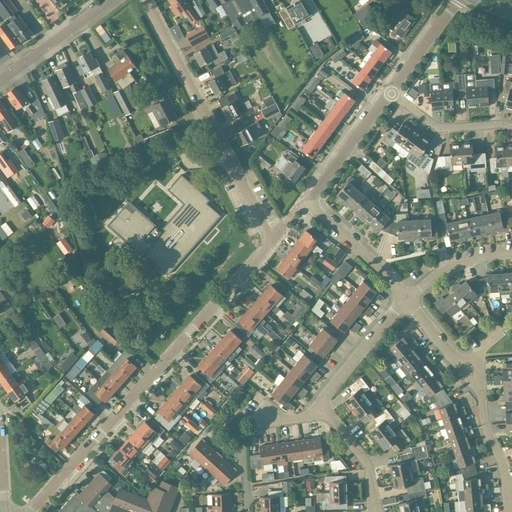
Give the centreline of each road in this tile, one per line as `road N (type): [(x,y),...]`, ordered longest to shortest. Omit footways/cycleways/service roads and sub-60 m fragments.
road 1 (residential): [(28,511),(271,242)]
road 2 (residential): [(404,299),(375,262),(312,209),(311,199),(391,90)]
road 3 (residential): [(271,242),(143,0)]
road 4 (residential): [(318,403),(404,299)]
road 5 (tertiary): [(0,82),(107,0)]
road 6 (residential): [(511,129),(441,130),(391,90)]
road 7 (residential): [(375,511),(363,458),(318,403)]
road 8 (residential): [(511,254),(449,266),(404,299)]
